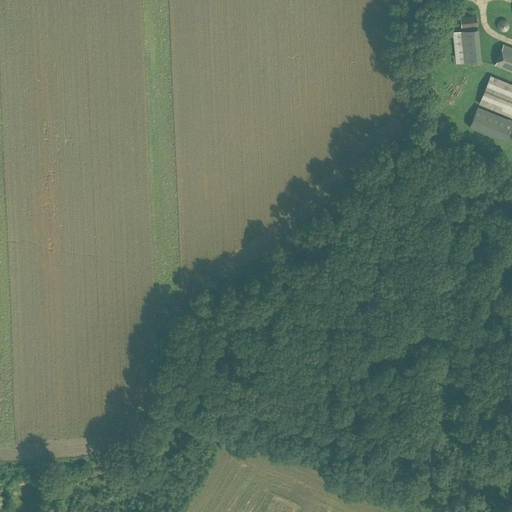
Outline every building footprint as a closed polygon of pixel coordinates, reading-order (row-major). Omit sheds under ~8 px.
[(461,28),(477,26),(476,15),(459,17),(461,28)] [(503,32),(511,33),(511,32),(511,26),(504,25),(503,32)] [(456,64),(481,61),(478,29),(452,32),(456,64)] [(511,72),(511,47),(503,44),(494,65),(511,72)] [(511,117),(511,84),(490,75),(478,104),(511,117)] [(505,142),(511,124),(511,120),(477,106),(468,127),(505,142)]
